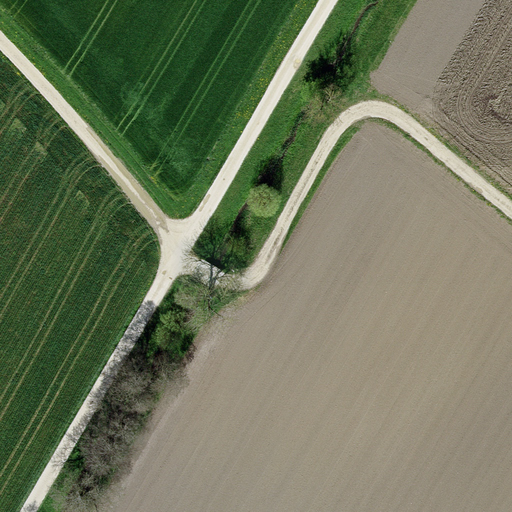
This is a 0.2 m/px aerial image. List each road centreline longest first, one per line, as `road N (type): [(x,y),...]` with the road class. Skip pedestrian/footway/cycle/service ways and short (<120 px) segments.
road 1 (track): [(511,205),(413,126),(369,111),(328,139),(260,271),(226,280),(189,253),(0,37)]
road 2 (track): [(324,0),(34,511)]
